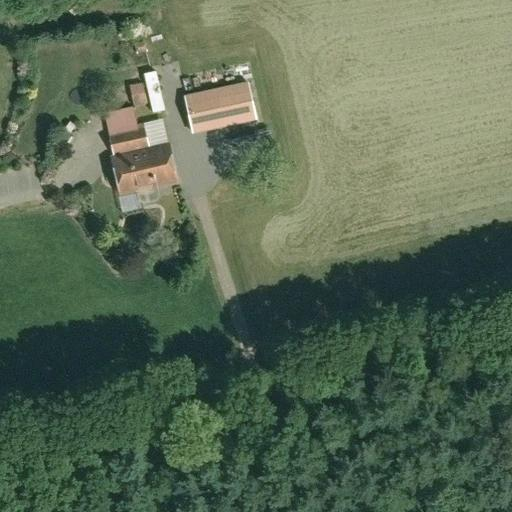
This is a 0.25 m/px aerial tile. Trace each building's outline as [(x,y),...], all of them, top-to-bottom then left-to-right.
[(177,96),(186,131),(248,115),(239,80),(177,96)] [(143,113),(156,109),(151,87),(137,91),(143,113)] [(136,124),(108,130),(114,155),(149,147),(144,124),(137,126),(136,124)] [(157,196),(155,186),(176,181),(168,145),(113,158),(121,194),(137,190),(139,200),(143,203),(155,200),(157,196)] [(224,196),(227,209),(251,204),(248,191),(224,196)]
